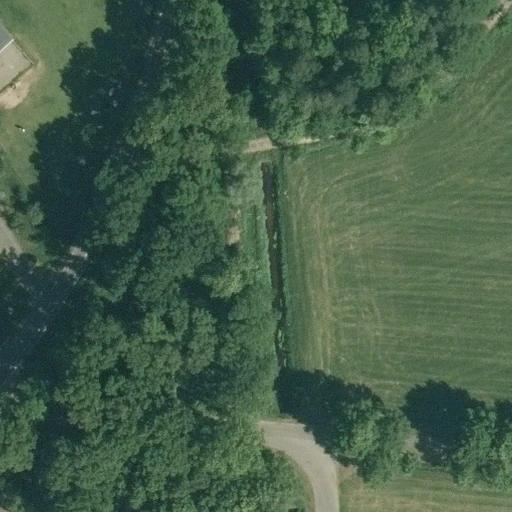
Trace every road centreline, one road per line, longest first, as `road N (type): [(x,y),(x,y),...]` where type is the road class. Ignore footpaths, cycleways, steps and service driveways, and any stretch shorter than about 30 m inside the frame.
road 1 (track): [(126,162),(202,160),(392,112),(420,95),(505,0)]
road 2 (tertiary): [(0,370),(99,225),(139,132),(171,0)]
